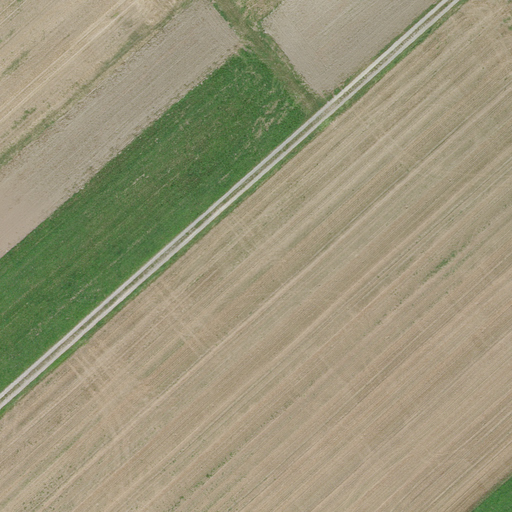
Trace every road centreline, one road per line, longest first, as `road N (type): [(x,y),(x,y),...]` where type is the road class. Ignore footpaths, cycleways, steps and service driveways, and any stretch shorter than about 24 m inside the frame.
road 1 (track): [(454,0),(0,406)]
road 2 (track): [(309,127),(211,0)]
